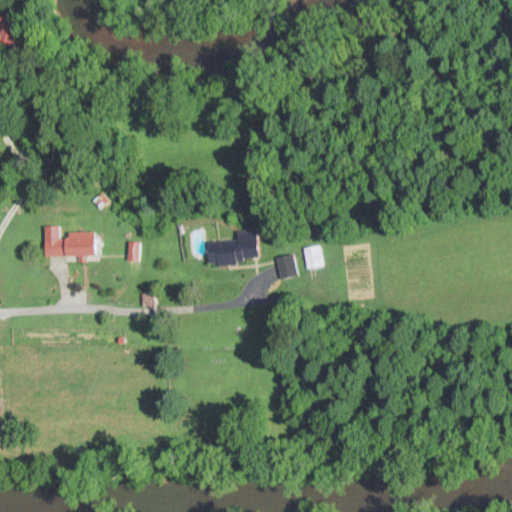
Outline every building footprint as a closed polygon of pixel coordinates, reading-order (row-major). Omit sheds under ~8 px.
[(24,36),(9,11),(0,16),(0,47),(1,49),(24,36)] [(94,257),(94,232),(63,232),(63,226),(45,226),(45,257),(94,257)] [(259,262),(258,230),(237,230),(237,240),(207,242),(208,264),(259,262)] [(307,268),(325,267),(323,245),(305,247),(307,268)] [(299,277),(296,254),(278,257),(281,279),(299,277)]
